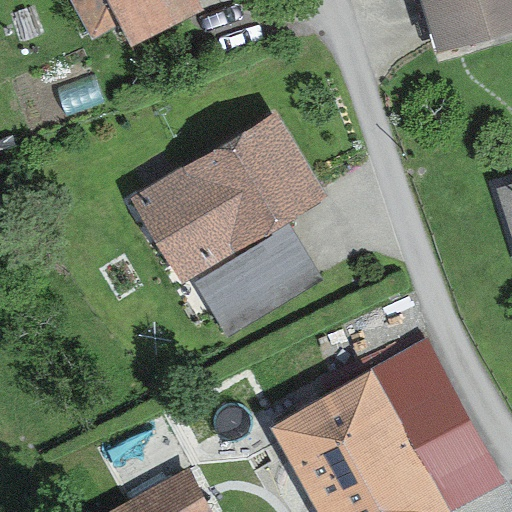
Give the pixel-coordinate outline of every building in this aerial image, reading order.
[(72,0),(91,35),(121,20),(131,41),(206,2),(205,0),(72,0)] [(511,22),(511,0),(425,0),(440,46),(511,22)] [(320,194),(268,111),(131,196),(182,279),(320,194)] [(511,183),(496,188),(511,245),(511,183)] [(199,277),(226,321),(320,263),(293,220),(199,277)] [(371,375),(367,367),(270,424),(321,511),(455,511),(507,482),(426,343),(371,375)] [(204,511),(184,473),(110,511),(204,511)]
